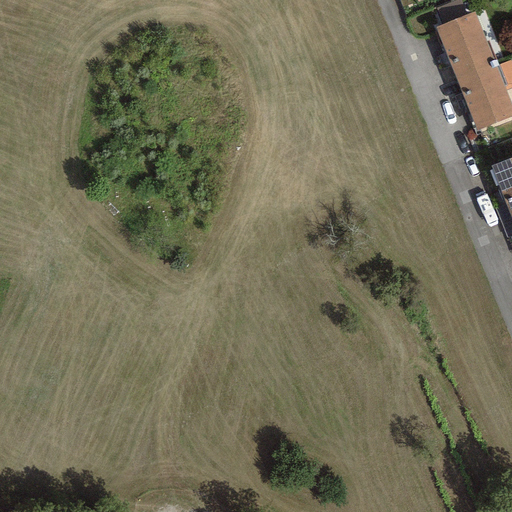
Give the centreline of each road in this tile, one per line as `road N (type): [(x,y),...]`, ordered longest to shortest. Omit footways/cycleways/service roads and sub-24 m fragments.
road 1 (track): [(190,511),(161,467),(168,396),(204,254),(266,179)]
road 2 (residential): [(385,0),(511,316)]
